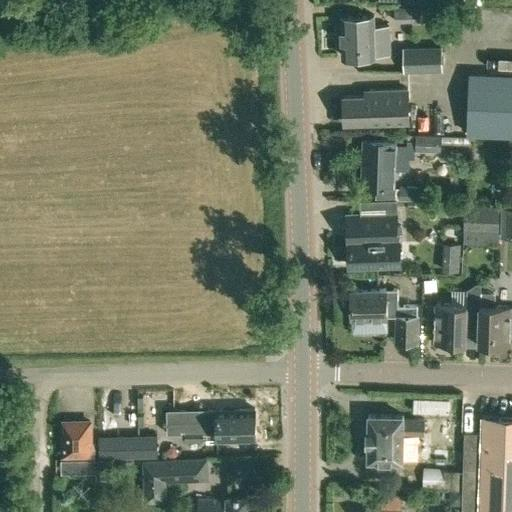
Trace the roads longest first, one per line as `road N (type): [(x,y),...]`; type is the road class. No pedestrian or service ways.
road 1 (secondary): [(302,371),(289,0)]
road 2 (unclassified): [(0,376),(302,371)]
road 3 (residential): [(511,377),(302,371)]
road 4 (secondary): [(302,511),(302,371)]
